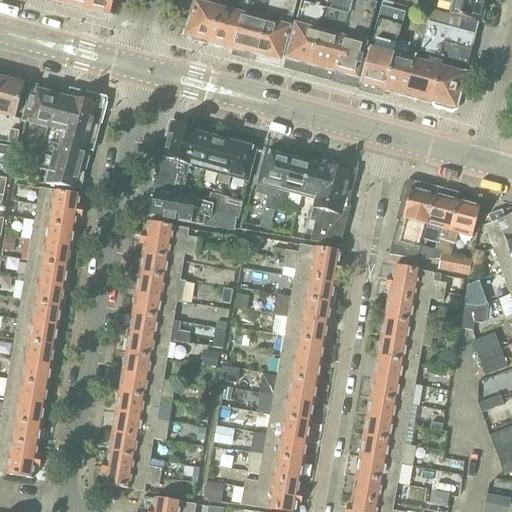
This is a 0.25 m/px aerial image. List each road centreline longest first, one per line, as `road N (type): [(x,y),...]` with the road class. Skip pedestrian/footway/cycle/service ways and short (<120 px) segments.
road 1 (residential): [(136,67),(67,500)]
road 2 (residential): [(383,133),(324,511)]
road 3 (tertiary): [(383,133),(136,67)]
road 4 (tertiary): [(136,67),(0,29)]
